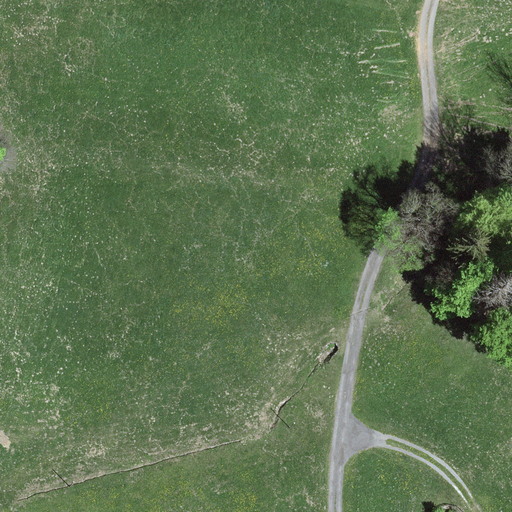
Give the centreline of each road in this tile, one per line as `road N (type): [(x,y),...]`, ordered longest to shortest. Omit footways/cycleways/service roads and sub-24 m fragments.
road 1 (track): [(433,0),(425,30),(426,164),(368,277),(344,400),(335,511)]
road 2 (track): [(340,433),(427,457),(475,511)]
